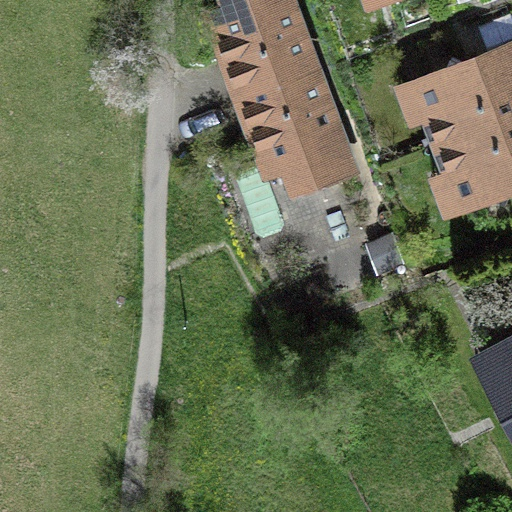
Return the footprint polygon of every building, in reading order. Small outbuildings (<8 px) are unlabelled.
[(200,23),(227,97),(318,64),(295,0),(212,0),(219,17),(200,23)] [(511,45),(409,84),(431,143),(511,113),(511,45)] [(361,180),(318,64),(227,97),(260,187),(281,179),(290,206),(361,180)] [(511,185),(511,113),(431,143),(455,206),(511,185)] [(511,340),(461,363),(511,473),(511,340)]
